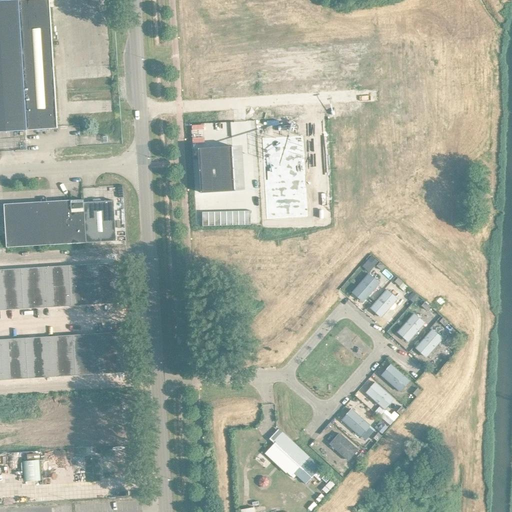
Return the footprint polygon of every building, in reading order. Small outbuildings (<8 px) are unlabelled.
[(50,0),(0,0),(0,128),(58,124),(50,0)] [(302,0),(195,0),(196,19),(304,13),(302,0)] [(367,12),(326,14),(330,65),(370,62),(367,12)] [(265,133),(262,133),(267,215),(308,213),(303,131),(300,131),(300,133),(265,135),(265,133)] [(233,142),(199,144),(201,189),(236,187),(233,142)] [(7,243),(116,237),(114,197),(84,199),(84,195),(72,196),(5,200),(7,243)] [(372,253),(369,256),(376,263),(379,259),(372,253)] [(369,270),(376,263),(369,256),(362,263),(369,270)] [(0,265),(0,306),(120,299),(118,258),(0,265)] [(386,264),(380,259),(377,262),(383,267),(386,264)] [(364,299),(381,280),(369,270),(352,289),(364,299)] [(401,283),(404,279),(399,275),(395,278),(401,283)] [(381,315),(399,296),(398,295),(402,292),(392,283),(388,286),(370,305),(381,315)] [(414,288),(409,294),(414,299),(419,293),(416,290),(414,288)] [(427,307),(431,304),(426,299),(422,303),(427,307)] [(409,339),(426,320),(415,310),(397,330),(409,339)] [(445,323),(448,319),(443,315),(440,318),(445,323)] [(427,355),(444,336),(433,326),(415,345),(427,355)] [(0,335),(0,376),(125,369),(122,328),(0,335)] [(400,389),(411,378),(392,361),(381,372),(400,389)] [(376,378),(366,390),(380,403),(386,407),(396,396),(376,378)] [(422,388),(418,385),(413,390),(417,393),(422,388)] [(406,406),(402,403),(397,408),(401,412),(406,406)] [(371,422),(352,405),(342,417),(361,434),(371,422)] [(386,407),(381,413),(390,422),(399,412),(400,412),(395,408),(394,408),(391,411),(386,407)] [(381,417),(375,424),(382,430),(388,424),(381,417)] [(321,465),(279,426),(270,435),(296,459),(287,468),(293,474),(296,471),(306,480),(321,465)] [(359,447),(340,430),(329,441),(349,458),(359,447)]
